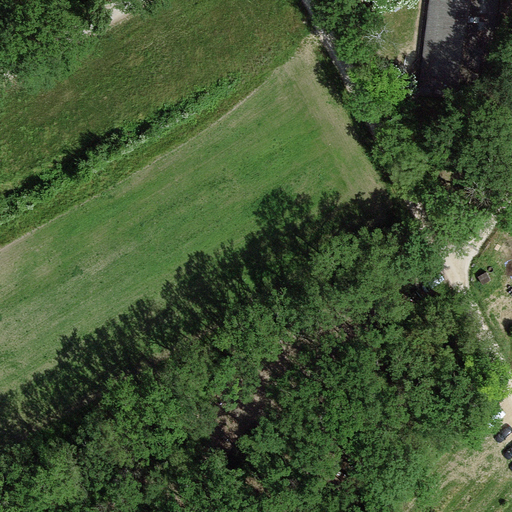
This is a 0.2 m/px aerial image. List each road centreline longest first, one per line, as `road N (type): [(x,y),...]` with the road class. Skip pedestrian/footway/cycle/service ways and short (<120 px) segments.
road 1 (track): [(455,275),(309,0)]
road 2 (track): [(446,256),(218,428)]
road 3 (track): [(119,0),(0,70)]
road 4 (track): [(511,382),(455,275)]
